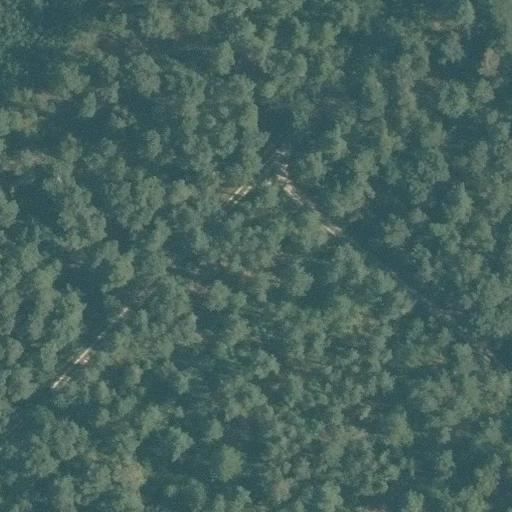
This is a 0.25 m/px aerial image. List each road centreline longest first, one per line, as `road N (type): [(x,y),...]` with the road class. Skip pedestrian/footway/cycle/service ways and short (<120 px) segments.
road 1 (track): [(449,0),(0,443)]
road 2 (track): [(511,370),(281,167)]
